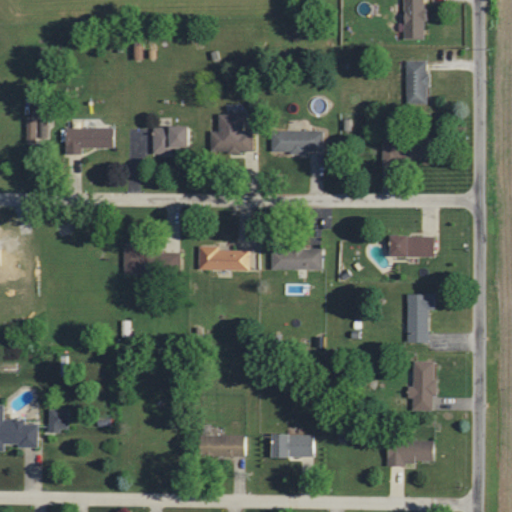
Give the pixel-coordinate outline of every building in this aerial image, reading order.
[(406,0),(406,38),(427,39),(428,0),(406,0)] [(408,61),(409,103),(431,103),(430,60),(408,61)] [(30,143),(51,142),(49,105),(34,106),(35,118),(29,118),(30,143)] [(256,152),(257,131),(247,130),(247,114),(222,113),(222,131),(214,130),(213,151),(256,152)] [(156,153),(176,153),(176,147),(195,147),(194,126),(155,126),(156,153)] [(86,147),(118,148),(119,129),(71,127),(70,153),(85,154),(86,147)] [(327,152),(326,130),(274,131),(275,153),(327,152)] [(435,140),(386,139),(386,162),(435,162),(435,140)] [(438,256),(438,236),(395,235),(394,256),(438,256)] [(127,273),(163,273),(163,252),(143,252),(143,245),(127,245),(127,273)] [(252,271),(253,249),(202,248),(201,270),(252,271)] [(326,270),(326,250),(274,248),(274,269),(326,270)] [(411,293),(410,342),(432,342),(433,310),(439,310),(439,294),(411,293)] [(415,386),(411,386),(410,398),(415,398),(414,408),(436,408),(436,397),(440,397),(441,380),(436,380),(437,362),(416,361),(415,386)] [(6,405),(0,404),(0,450),(7,451),(7,446),(41,446),(42,425),(28,425),(28,420),(6,420),(6,405)] [(72,409),(53,409),(52,431),(72,432),(72,409)] [(249,434),(204,435),(204,456),(250,455),(249,434)] [(276,457),(318,458),(319,435),(277,434),(276,457)] [(438,464),(438,442),(391,441),(390,462),(438,464)]
